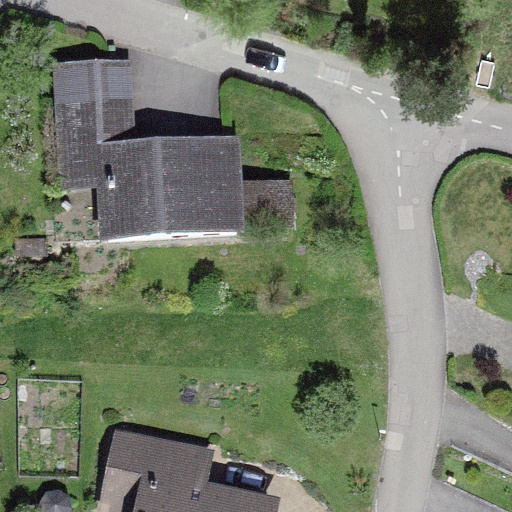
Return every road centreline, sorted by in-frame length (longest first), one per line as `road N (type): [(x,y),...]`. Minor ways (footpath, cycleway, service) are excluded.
road 1 (residential): [(401,511),(419,404),(417,268),(398,104)]
road 2 (residential): [(79,0),(398,104)]
